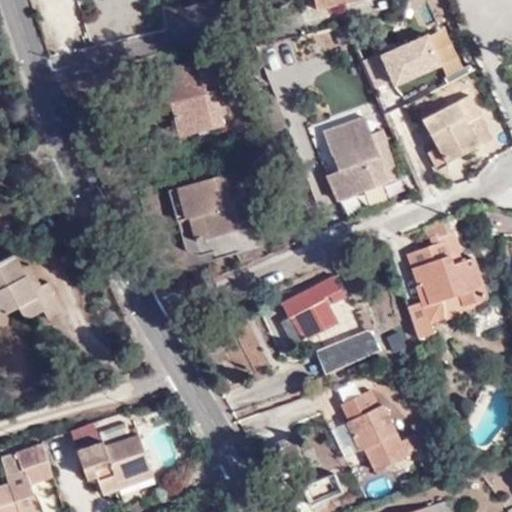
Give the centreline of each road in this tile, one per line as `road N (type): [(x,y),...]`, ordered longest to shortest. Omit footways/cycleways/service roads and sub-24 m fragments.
road 1 (residential): [(159,321),(505,170)]
road 2 (residential): [(28,82),(163,39),(303,23)]
road 3 (unclassified): [(142,291),(28,82)]
road 4 (residential): [(185,368),(0,433)]
road 5 (unclassified): [(264,511),(185,368)]
road 6 (residential): [(142,291),(0,342)]
